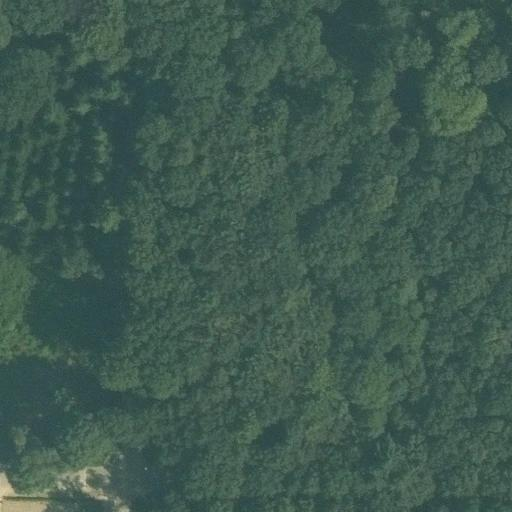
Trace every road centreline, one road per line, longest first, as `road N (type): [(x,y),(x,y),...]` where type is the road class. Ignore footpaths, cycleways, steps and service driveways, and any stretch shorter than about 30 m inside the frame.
road 1 (tertiary): [(118,479),(179,0)]
road 2 (unclassified): [(118,479),(511,486)]
